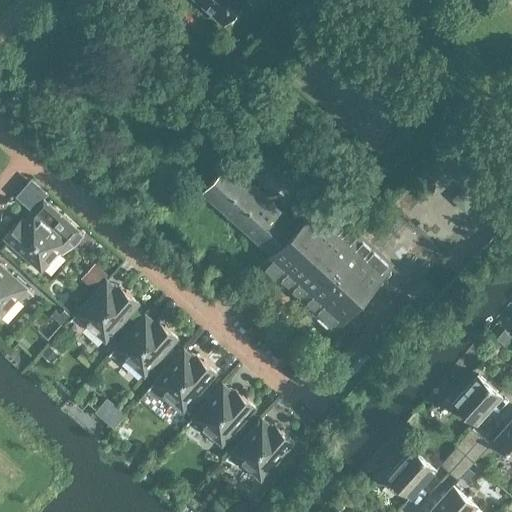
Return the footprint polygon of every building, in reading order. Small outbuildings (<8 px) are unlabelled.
[(200,0),(223,21),(242,0),(200,0)] [(221,205),(272,252),(299,224),(298,223),(297,224),(251,182),(230,163),(204,191),(220,206),(221,205)] [(33,175),(17,192),(32,205),(47,188),(33,175)] [(322,199),(299,224),(272,252),(263,262),(257,256),(247,267),(253,273),(252,274),(253,274),(265,260),(267,263),(266,264),(267,265),(268,263),(277,271),(275,273),(276,274),(277,272),(336,325),(338,322),(344,323),(352,315),(350,309),(358,301),(360,302),(361,301),(359,299),(369,288),(371,290),(372,289),(370,288),(378,279),(384,280),(392,271),(390,266),(393,263),(322,199)] [(16,223),(4,236),(42,270),(60,250),(62,252),(74,245),(74,246),(75,245),(34,208),(18,226),(16,224),(17,224),(16,223)] [(0,317),(18,297),(20,299),(32,292),(32,293),(33,292),(0,262),(0,317)] [(107,278),(70,319),(71,320),(72,319),(84,325),(86,322),(106,340),(140,302),(126,290),(126,291),(126,292),(125,294),(107,278)] [(409,302),(376,338),(388,349),(421,313),(409,302)] [(146,312),(109,353),(110,354),(111,353),(123,360),(125,357),(145,375),(179,337),(165,325),(164,326),(165,327),(164,328),(146,312)] [(185,347),(148,388),(149,389),(150,388),(162,394),(164,392),(184,409),(218,371),(204,359),(203,360),(204,361),(203,363),(185,347)] [(477,423),(503,394),(479,373),(454,402),(477,423)] [(224,381),(187,423),(188,423),(189,423),(201,429),(203,426),(223,444),(256,406),(243,394),(242,395),(243,396),(241,397),(224,381)] [(97,408),(117,423),(128,409),(108,394),(97,408)] [(262,416),(226,457),(227,458),(227,457),(239,463),(242,461),(262,479),(295,441),(282,429),(281,430),(282,430),(280,432),(262,416)] [(511,453),(511,420),(495,439),(511,453)] [(466,453),(457,445),(441,463),(450,471),(466,453)] [(412,496),(437,468),(414,447),(388,475),(412,496)] [(466,453),(450,471),(459,479),(475,461),(466,453)] [(472,511),(479,505),(455,484),(429,511),(472,511)]
